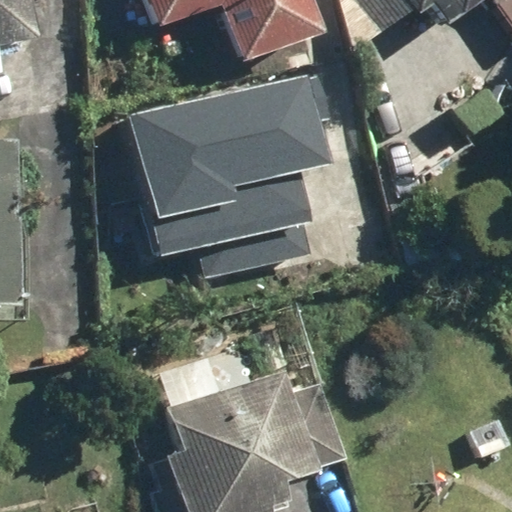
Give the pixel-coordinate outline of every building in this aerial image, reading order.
[(0,0),(0,42),(18,40),(11,0),(0,0)] [(302,33),(290,0),(126,0),(136,28),(202,6),(221,61),(302,33)] [(326,0),(338,54),(411,2),(430,27),(467,0),(326,0)] [(303,257),(285,177),(311,171),(290,79),(112,119),(144,262),(190,252),(196,281),(303,257)] [(278,395),(271,371),(152,407),(165,447),(150,451),(168,511),(250,511),(249,509),(269,503),(264,484),(341,460),(317,383),(278,395)]
